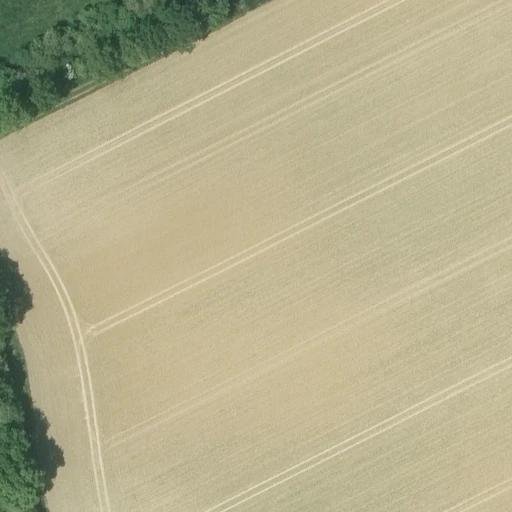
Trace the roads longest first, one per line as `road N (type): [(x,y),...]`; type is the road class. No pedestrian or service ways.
road 1 (track): [(0,131),(214,22),(220,0)]
road 2 (track): [(37,511),(0,306)]
